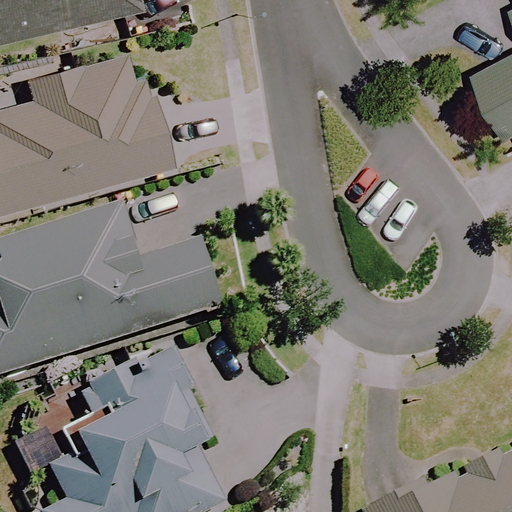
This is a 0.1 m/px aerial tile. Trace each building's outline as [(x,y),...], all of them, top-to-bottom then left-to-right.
[(0,0),(0,45),(151,14),(148,0),(0,0)] [(511,56),(480,72),(511,135),(511,134),(511,56)] [(41,79),(48,107),(30,112),(26,98),(0,104),(0,213),(166,172),(145,85),(133,88),(125,58),(41,79)] [(0,381),(230,310),(207,235),(140,256),(125,206),(0,245),(0,381)] [(202,442),(168,356),(82,391),(95,423),(68,434),(77,458),(49,470),(62,503),(39,511),(230,511),(231,511),(202,442)] [(511,511),(511,442),(387,511),(511,511)]
